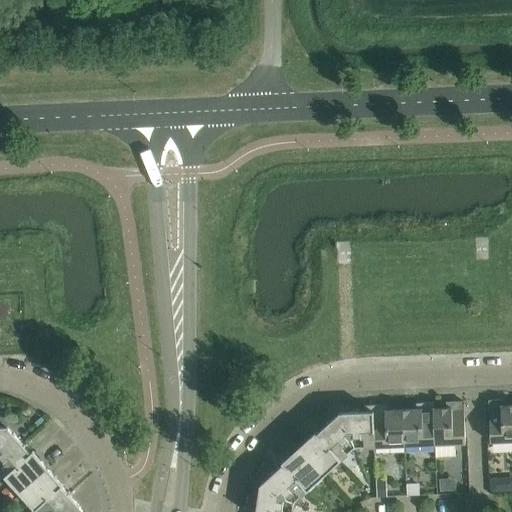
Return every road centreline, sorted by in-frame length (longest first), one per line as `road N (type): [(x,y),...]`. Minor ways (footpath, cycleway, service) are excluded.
road 1 (tertiary): [(174,511),(188,425),(185,175),(194,117)]
road 2 (tertiary): [(140,119),(172,357),(172,431),(159,511)]
road 3 (residential): [(226,511),(249,441),(288,403),(335,382),(511,375)]
road 4 (tertiary): [(269,115),(511,103)]
road 5 (residential): [(124,511),(97,441),(68,409),(30,383),(0,379)]
road 6 (tertiary): [(0,123),(140,119)]
